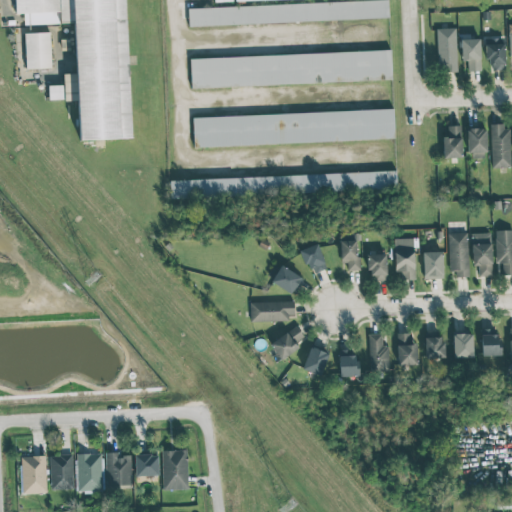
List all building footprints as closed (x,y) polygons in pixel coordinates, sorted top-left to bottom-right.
[(124,0),(13,0),(14,14),(23,14),(23,25),(73,23),(75,73),(62,74),(63,101),(77,100),(78,140),(130,138),(124,0)] [(187,27),(388,18),(387,0),(383,0),(186,8),(187,27)] [(437,72),(457,71),(455,28),(435,29),(437,72)] [(49,33),(24,33),(25,69),(50,68),(49,33)] [(484,61),(491,62),(491,70),(503,70),(504,36),(484,36),(484,61)] [(466,72),(480,71),(479,39),(460,40),(460,61),(466,61),(466,72)] [(190,88),(391,81),(390,51),(189,58),(190,88)] [(394,139),(393,109),(192,117),(193,147),(394,139)] [(460,125),(443,126),(443,158),(461,158),(460,125)] [(489,126),(491,168),(510,167),(509,125),(489,126)] [(468,158),(486,157),(485,128),(467,129),(468,158)] [(169,179),(169,198),(396,190),(396,171),(169,179)] [(511,229),(494,230),(495,264),(502,263),(502,275),(511,274),(511,229)] [(449,277),(467,277),(467,233),(448,233),(449,277)] [(490,233),(470,233),(471,266),(477,266),(477,276),(491,276),(490,233)] [(399,280),(414,279),(413,238),(393,239),(394,272),(399,272),(399,280)] [(340,262),(347,261),(347,271),(358,270),(356,240),(339,241),(340,262)] [(309,275),(325,269),(317,244),(301,249),(309,275)] [(423,279),(442,279),(441,252),(422,252),(423,279)] [(386,281),(385,254),(368,254),(368,281),(386,281)] [(293,293),(301,277),(274,263),(266,280),(293,293)] [(293,320),(293,301),(249,302),(250,321),(293,320)] [(305,342),(296,326),(269,343),(278,358),(305,342)] [(480,329),(481,356),(498,356),(498,329),(480,329)] [(442,358),(441,331),(424,332),(425,359),(442,358)] [(416,365),(416,343),(410,343),(410,333),(396,333),(397,365),(416,365)] [(472,358),(472,333),(452,334),(452,358),(472,358)] [(388,370),(388,345),(381,345),(381,334),(367,334),(368,371),(388,370)] [(328,355),(310,347),(301,368),(319,376),(328,355)] [(338,376),(356,376),(355,350),(338,350),(338,376)] [(161,450),(162,490),(187,489),(186,450),(161,450)] [(106,489),(131,488),(130,456),(117,456),(117,452),(105,453),(106,489)] [(77,492),(102,491),(102,454),(76,454),(77,492)] [(134,476),(158,475),(157,454),(134,455),(134,476)] [(72,455),(48,455),(50,490),(73,489),(72,455)] [(44,456),(20,457),(21,494),(45,493),(44,456)]
